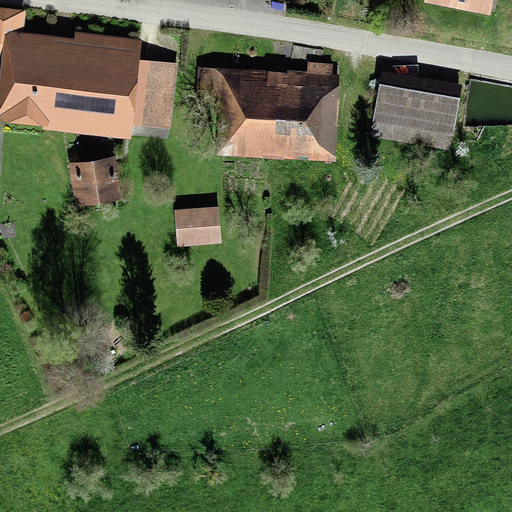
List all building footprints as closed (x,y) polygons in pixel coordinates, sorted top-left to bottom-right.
[(25,9),(0,6),(0,50),(2,50),(0,67),(0,109),(164,129),(172,62),(81,51),(21,44),(25,9)] [(231,101),(230,143),(319,147),(320,119),(328,119),(330,62),(309,61),(308,83),(291,82),(261,81),(221,79),(221,70),(199,69),(198,99),(231,101)] [(461,94),(380,80),(374,116),(455,130),(461,94)] [(110,160),(76,165),(81,198),(115,193),(110,160)] [(220,203),(175,207),(177,245),(223,242),(220,203)]
